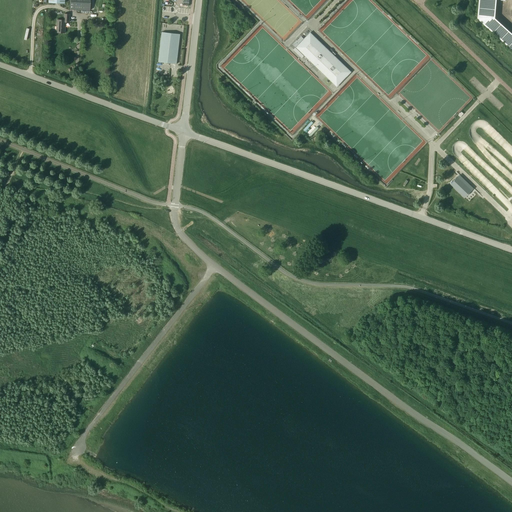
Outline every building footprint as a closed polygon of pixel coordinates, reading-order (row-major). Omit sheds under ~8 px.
[(90,0),(69,0),(69,9),(90,10),(90,0)] [(180,0),(180,5),(183,5),(182,11),(188,12),(189,6),(189,0),(180,0)] [(495,0),(479,0),(478,18),(511,49),(511,32),(494,16),(495,0)] [(69,22),(69,14),(64,14),(63,20),(56,20),(56,32),(65,33),(65,22),(69,22)] [(176,64),(180,34),(162,32),(158,62),(176,64)] [(310,35),(298,47),(337,84),(349,72),(310,35)] [(457,177),(450,184),(465,198),(471,191),(457,177)]
